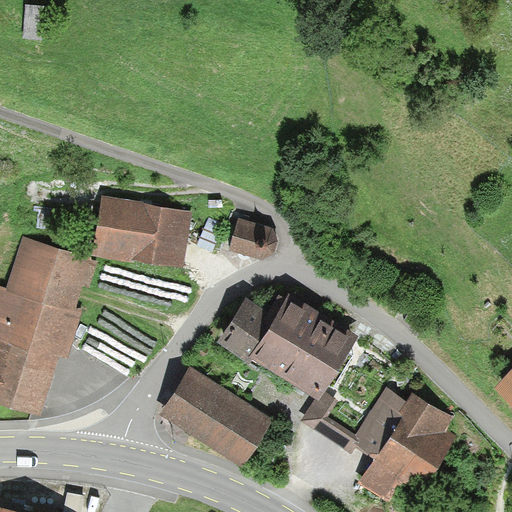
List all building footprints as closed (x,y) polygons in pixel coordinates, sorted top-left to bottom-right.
[(188,208),(100,190),(89,247),(177,264),(188,208)] [(273,228),(239,218),(230,251),(263,260),(275,253),(279,239),(273,228)] [(88,283),(94,261),(27,242),(11,291),(0,287),(0,331),(6,333),(49,348),(72,280),(88,283)] [(307,306),(292,297),(279,316),(250,297),(218,345),(250,365),(253,361),(316,401),(320,404),(327,392),(360,337),(307,306)] [(53,349),(49,348),(6,333),(0,352),(0,392),(34,404),(53,349)] [(272,419),(190,367),(160,415),(241,467),(272,419)] [(511,373),(495,391),(511,407),(511,373)] [(327,392),(320,404),(316,401),(302,422),(351,453),(356,445),(377,460),(404,417),(400,415),(408,404),(388,388),(356,437),(329,419),(340,400),(327,392)] [(408,404),(400,415),(404,417),(377,460),(362,484),(390,501),(403,481),(422,492),(457,437),(446,430),(454,419),(414,394),(408,404)] [(79,511),(80,510),(0,498),(0,511),(79,511)]
